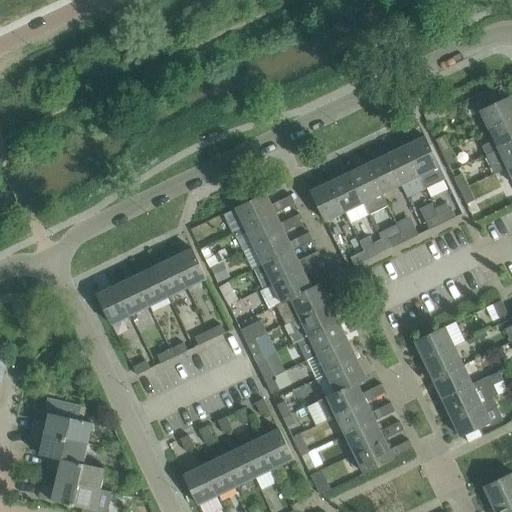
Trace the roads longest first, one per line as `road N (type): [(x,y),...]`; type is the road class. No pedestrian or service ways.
road 1 (residential): [(50,252),(278,140),(511,39)]
road 2 (residential): [(130,420),(50,252)]
road 3 (residential): [(359,314),(511,245)]
road 4 (residential): [(130,420),(251,362)]
